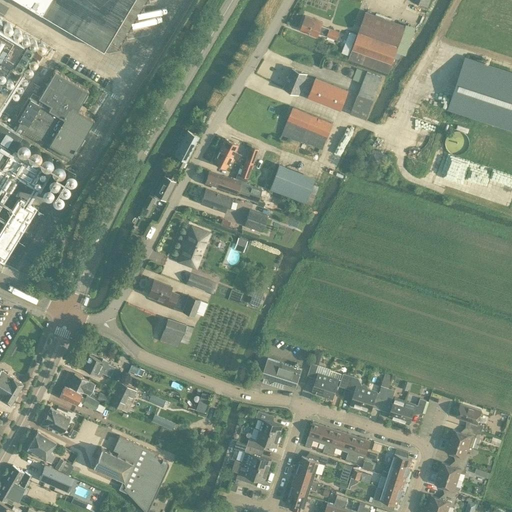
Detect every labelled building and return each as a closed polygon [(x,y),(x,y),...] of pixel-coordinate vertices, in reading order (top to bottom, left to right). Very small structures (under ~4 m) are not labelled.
[(22,0),(42,11),(42,10),(103,49),(131,0),(22,0)] [(131,0),(103,49),(107,51),(121,49),(119,41),(127,39),(125,31),(132,30),(131,22),(138,20),(136,13),(143,11),(142,3),(149,2),(148,0),(131,0)] [(397,58),(400,53),(396,52),(405,26),(366,12),(349,59),(389,73),(394,57),(397,58)] [(337,40),(340,33),(325,27),(322,25),(323,22),(306,16),(301,30),(318,36),(319,33),(322,35),(322,34),(337,40)] [(0,68),(7,73),(12,65),(20,70),(29,54),(39,60),(42,54),(5,32),(4,31),(0,29),(0,21),(1,19),(0,18),(0,68)] [(349,33),(342,52),(349,55),(356,35),(349,33)] [(511,74),(465,59),(449,108),(511,128),(511,74)] [(341,110),(348,91),(316,78),(315,80),(306,76),(307,74),(292,68),(284,88),(299,94),(301,89),(310,93),(308,97),(341,110)] [(0,205),(17,177),(40,191),(44,184),(49,176),(49,175),(51,172),(42,166),(13,149),(16,144),(17,142),(22,134),(20,134),(23,129),(31,134),(71,158),(94,119),(77,109),(88,91),(54,71),(39,96),(32,92),(29,98),(28,97),(16,119),(21,122),(15,131),(0,121),(0,205)] [(365,120),(382,77),(367,71),(350,114),(365,120)] [(322,149),(333,123),(293,107),(288,120),(282,134),(300,143),(301,140),(322,149)] [(203,123),(206,116),(201,113),(197,120),(203,123)] [(199,136),(195,134),(187,130),(174,156),(186,161),(199,136)] [(219,150),(234,158),(238,160),(241,155),(234,151),(237,144),(225,138),(219,150)] [(249,152),(246,162),(252,164),(256,154),(258,149),(251,147),(249,152)] [(233,162),(234,158),(219,150),(213,162),(225,168),(229,160),(233,162)] [(509,206),(511,194),(511,172),(445,155),(440,174),(484,186),(482,196),(497,200),(496,202),(509,206)] [(181,170),(185,162),(180,160),(176,167),(181,170)] [(246,162),(241,175),(248,177),(251,169),(252,164),(246,162)] [(277,163),(269,189),(312,203),(318,185),(313,183),(316,175),(277,163)] [(165,200),(175,182),(170,179),(173,174),(167,171),(164,176),(155,195),(165,200)] [(262,189),(241,182),(209,171),(204,184),(237,194),(238,190),(246,193),(245,198),(257,202),(258,201),(262,189)] [(200,203),(223,210),(225,209),(225,207),(230,208),(234,198),(229,196),(205,188),(200,203)] [(150,196),(144,206),(149,209),(154,199),(150,196)] [(0,259),(2,261),(36,207),(21,197),(0,231),(0,259)] [(257,202),(256,204),(271,209),(272,205),(273,202),(266,200),(265,203),(258,201),(257,202)] [(261,232),(267,215),(249,209),(244,225),(261,232)] [(222,226),(228,228),(230,223),(224,220),(222,226)] [(193,233),(190,232),(181,255),(189,258),(187,263),(195,267),(206,238),(203,237),(205,232),(195,228),(193,233)] [(235,249),(243,251),(247,241),(239,238),(235,249)] [(211,292),(215,283),(190,274),(187,282),(211,292)] [(172,307),(177,294),(169,291),(171,286),(154,279),(148,294),(165,301),(164,304),(172,307)] [(250,303),(259,306),(264,292),(256,288),(250,303)] [(202,314),(207,302),(189,295),(182,311),(194,315),(195,312),(202,314)] [(167,318),(159,340),(178,347),(179,342),(185,324),(167,318)] [(13,344),(7,354),(10,356),(16,345),(13,344)] [(114,368),(114,367),(107,364),(108,362),(102,360),(101,361),(88,355),(82,369),(96,375),(95,375),(99,377),(101,373),(109,376),(111,373),(118,376),(120,371),(114,368)] [(297,363),(292,366),(268,358),(262,377),(267,379),(270,384),(275,381),(296,388),(302,369),(299,368),(297,363)] [(314,378),(318,365),(312,363),(307,376),(314,378)] [(144,370),(131,364),(129,370),(141,375),(144,370)] [(0,398),(10,404),(22,383),(0,369),(0,398)] [(318,373),(311,392),(322,396),(328,377),(322,375),(324,371),(319,369),(318,373)] [(346,388),(350,375),(343,373),(339,386),(346,388)] [(386,373),(382,386),(389,388),(393,375),(386,373)] [(88,381),(89,380),(74,374),(69,386),(83,392),(89,395),(94,384),(88,381)] [(350,375),(346,388),(354,391),(350,405),(360,408),(367,389),(368,386),(367,385),(363,384),(361,385),(358,378),(350,375)] [(339,380),(328,377),(322,396),(333,399),(339,380)] [(112,405),(127,412),(134,398),(132,397),(135,389),(122,383),(115,397),(112,405)] [(77,405),(82,395),(64,386),(59,396),(77,405)] [(382,386),(378,399),(384,401),(389,388),(382,386)] [(367,389),(360,408),(371,412),(378,393),(379,389),(374,388),(373,391),(367,389)] [(395,390),(389,388),(384,401),(391,403),(395,390)] [(104,402),(107,396),(100,393),(97,398),(104,402)] [(162,407),(165,400),(151,394),(148,401),(162,407)] [(83,404),(95,410),(99,401),(87,396),(83,404)] [(208,401),(199,398),(196,410),(204,413),(208,401)] [(399,421),(405,401),(395,398),(388,417),(399,421)] [(418,405),(405,401),(399,421),(410,424),(414,410),(423,413),(427,400),(420,398),(418,405)] [(478,431),(481,432),(483,425),(477,423),(481,410),(461,404),(456,417),(470,422),(468,428),(478,431)] [(41,424),(57,432),(61,435),(70,418),(50,407),(42,423),(41,424)] [(220,421),(223,412),(215,409),(213,415),(216,416),(215,420),(220,421)] [(263,419),(260,429),(279,436),(283,425),(269,421),(271,414),(258,410),(256,417),(263,419)] [(318,443),(324,426),(312,423),(305,445),(310,447),(312,441),(318,443)] [(324,426),(318,443),(325,444),(323,451),(328,453),(335,430),(324,426)] [(472,448),(478,431),(468,428),(466,427),(464,433),(453,429),(449,440),(469,446),(472,448)] [(279,436),(260,429),(256,440),(249,438),(247,445),(260,449),(262,442),(276,447),(279,436)] [(335,430),(328,453),(333,454),(335,448),(341,450),(346,434),(335,430)] [(37,431),(26,449),(45,460),(50,463),(55,456),(50,452),(55,443),(37,431)] [(346,434),(341,450),(347,452),(345,458),(351,460),(358,437),(346,434)] [(166,461),(155,456),(157,452),(119,435),(113,449),(118,452),(117,454),(116,454),(115,455),(109,452),(109,451),(108,450),(108,451),(101,448),(101,447),(100,447),(101,449),(93,466),(92,466),(92,467),(93,467),(100,470),(99,471),(101,471),(101,470),(108,474),(107,474),(109,475),(109,474),(115,477),(115,478),(116,478),(123,480),(123,481),(124,482),(124,487),(123,488),(146,511),(147,511),(168,466),(168,465),(168,464),(168,462),(167,461),(166,461)] [(370,441),(358,437),(351,460),(356,462),(358,455),(365,457),(370,441)] [(157,439),(155,445),(160,448),(163,442),(157,439)] [(457,455),(455,460),(467,464),(470,454),(467,453),(469,446),(449,440),(445,451),(457,455)] [(245,451),(247,445),(236,441),(234,448),(245,451)] [(257,455),(260,449),(247,445),(245,451),(242,462),(248,464),(268,470),(271,460),(257,455)] [(390,465),(409,471),(410,465),(409,465),(411,459),(406,457),(407,452),(396,448),(390,465)] [(297,467),(315,473),(318,462),(326,464),(328,458),(309,452),(307,457),(301,455),(299,462),(298,461),(297,467)] [(54,469),(60,472),(66,462),(60,458),(54,469)] [(467,464),(455,460),(453,466),(442,462),(438,473),(458,480),(460,473),(464,474),(467,464)] [(371,471),(373,464),(364,461),(362,468),(371,471)] [(66,462),(60,472),(68,475),(73,466),(66,462)] [(265,481),(268,470),(248,464),(245,474),(238,472),(236,478),(249,483),(251,476),(265,481)] [(17,500),(31,475),(24,471),(12,465),(3,482),(4,483),(0,490),(0,498),(11,504),(14,499),(17,500)] [(68,475),(60,472),(54,469),(45,465),(39,479),(64,490),(70,476),(68,475)] [(407,476),(409,471),(390,465),(388,472),(382,470),(381,475),(404,482),(406,476),(407,476)] [(294,479),(317,486),(318,482),(313,480),(315,473),(297,467),(295,472),(296,473),(294,479)] [(361,472),(353,469),(351,477),(359,479),(361,472)] [(361,471),(361,472),(359,479),(358,480),(369,483),(372,475),(361,471)] [(458,480),(438,473),(435,484),(446,488),(445,493),(456,497),(459,487),(456,486),(458,480)] [(385,481),(383,488),(401,494),(403,488),(402,488),(404,482),(381,475),(379,479),(385,481)] [(359,480),(351,478),(347,491),(352,492),(353,487),(356,488),(359,480)] [(316,490),(317,486),(294,479),(292,484),(291,484),(289,490),(308,495),(310,488),(316,490)] [(401,494),(383,488),(377,486),(372,503),(389,509),(391,503),(397,505),(399,499),(400,499),(401,494)] [(302,511),(308,495),(289,490),(288,495),(289,496),(287,502),(292,504),(291,509),(300,511),(302,511)] [(428,506),(445,511),(447,511),(449,506),(453,507),(456,497),(445,493),(443,499),(431,495),(428,506)] [(73,497),(70,502),(85,508),(87,503),(73,497)] [(337,511),(341,499),(336,498),(334,504),(327,502),(324,511),(337,511)] [(349,511),(351,509),(345,507),(347,501),(341,499),(337,511),(349,511)] [(19,511),(21,509),(14,506),(12,509),(0,502),(0,511),(19,511)]
